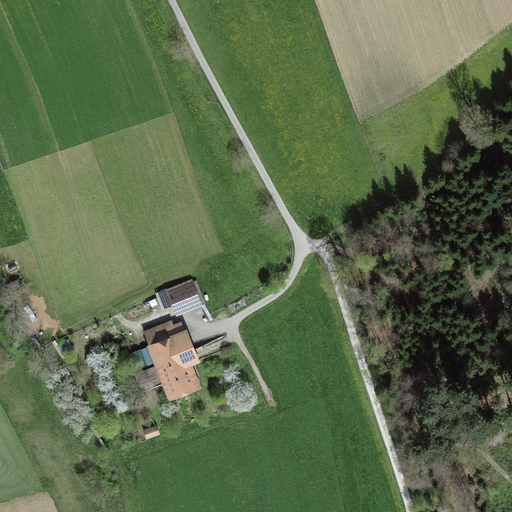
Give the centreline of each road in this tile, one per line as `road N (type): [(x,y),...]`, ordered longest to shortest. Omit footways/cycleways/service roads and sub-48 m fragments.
road 1 (unclassified): [(169,0),(298,244),(283,288),(213,334)]
road 2 (track): [(511,87),(461,146),(318,245),(410,289)]
road 3 (track): [(298,244),(318,245),(333,270),(409,511)]
